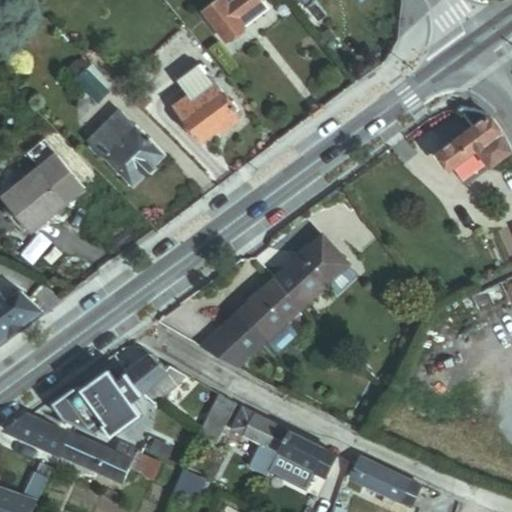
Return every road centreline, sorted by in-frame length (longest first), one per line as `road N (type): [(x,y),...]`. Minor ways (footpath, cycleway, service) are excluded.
road 1 (secondary): [(0,390),(475,47)]
road 2 (residential): [(511,507),(244,392),(176,348)]
